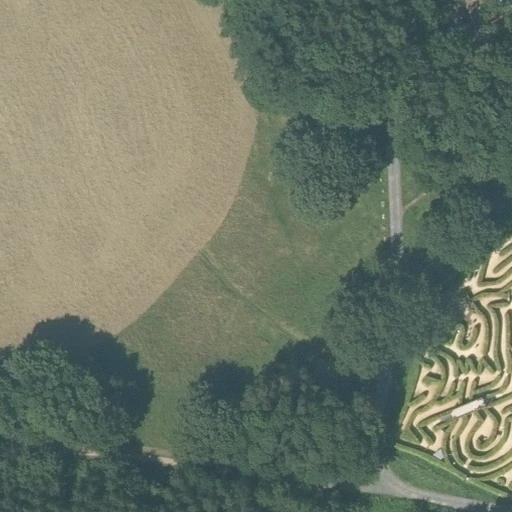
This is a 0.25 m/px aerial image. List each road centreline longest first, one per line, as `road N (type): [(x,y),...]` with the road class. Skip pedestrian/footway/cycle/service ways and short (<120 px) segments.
road 1 (track): [(0,440),(374,489)]
road 2 (track): [(374,489),(372,433),(393,327),(393,220)]
road 3 (track): [(431,75),(397,110),(393,220)]
